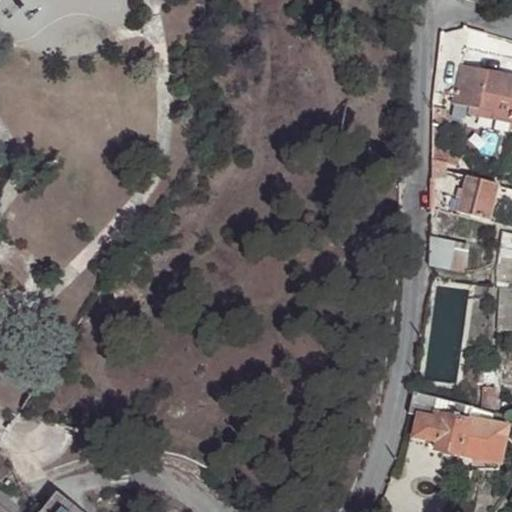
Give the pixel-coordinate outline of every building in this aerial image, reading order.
[(455,107),(497,118),(496,123),(511,128),(511,82),(465,69),(455,107)] [(467,181),(463,198),(494,206),(498,189),(467,181)] [(463,198),(456,217),(487,226),(494,206),(463,198)] [(509,319),(510,312),(511,302),(508,301),(506,301),(508,289),(511,288),(511,238),(499,236),(499,240),(495,260),(495,262),(494,281),(496,299),(496,318),(509,319)] [(437,269),(449,272),(453,246),(438,246),(439,252),(437,269)] [(338,264),(339,273),(346,276),(353,266),(345,261),(338,264)] [(134,293),(118,281),(105,301),(120,311),(134,293)] [(99,313),(93,309),(85,322),(90,326),(99,313)] [(478,389),(481,391),(496,392),(500,392),(497,367),(478,367),(478,389)] [(479,406),(479,411),(496,416),(496,409),(496,392),(481,391),(479,406)] [(416,392),(414,409),(422,411),(442,416),(446,401),(416,392)] [(472,409),(446,401),(442,416),(445,416),(468,420),(472,409)] [(442,416),(422,411),(415,441),(438,445),(436,453),(463,457),(465,449),(470,420),(468,420),(445,416),(442,416)] [(463,457),(474,460),(501,466),(508,429),(470,420),(465,449),(463,457)]
